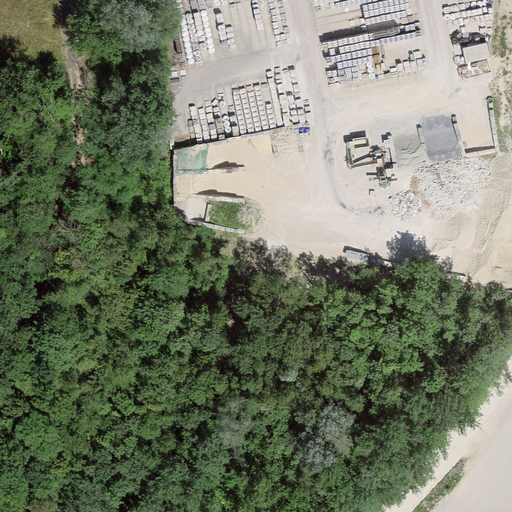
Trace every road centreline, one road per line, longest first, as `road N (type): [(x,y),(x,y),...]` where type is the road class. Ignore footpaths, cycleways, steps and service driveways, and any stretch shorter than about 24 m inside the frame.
road 1 (track): [(60,0),(68,175),(47,260),(45,315),(0,407)]
road 2 (track): [(396,511),(511,379)]
